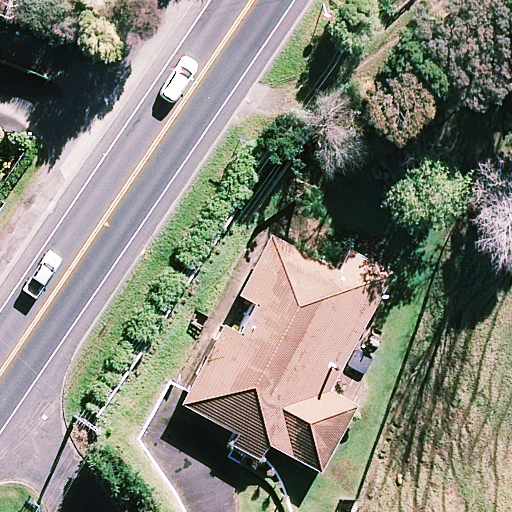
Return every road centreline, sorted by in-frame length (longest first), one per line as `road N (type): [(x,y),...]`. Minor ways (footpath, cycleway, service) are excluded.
road 1 (secondary): [(193,91),(0,371)]
road 2 (residential): [(193,91),(0,21)]
road 3 (residential): [(78,511),(0,399)]
